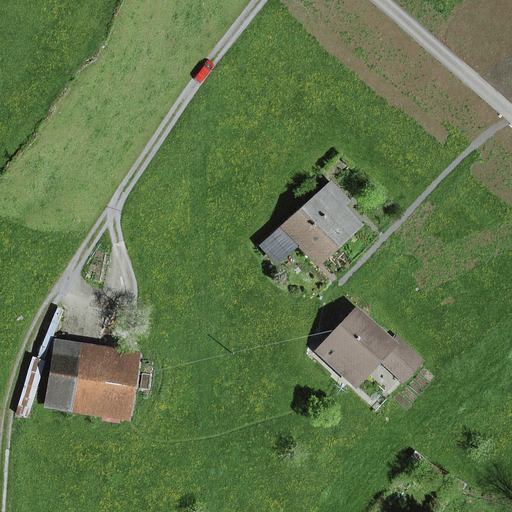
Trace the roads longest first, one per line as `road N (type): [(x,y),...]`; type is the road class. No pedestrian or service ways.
road 1 (track): [(69,273),(24,358),(7,418),(2,511)]
road 2 (residential): [(511,111),(382,0)]
